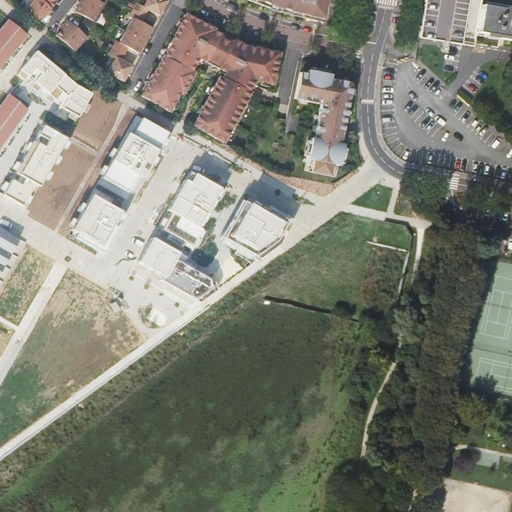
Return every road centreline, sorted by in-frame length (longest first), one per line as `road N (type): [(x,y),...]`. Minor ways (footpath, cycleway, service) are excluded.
road 1 (residential): [(383,161),(313,217),(188,157),(172,168),(105,274)]
road 2 (tertiary): [(196,0),(293,36),(373,51)]
road 3 (tertiary): [(383,161),(409,175),(511,194)]
road 4 (residential): [(0,209),(105,274)]
